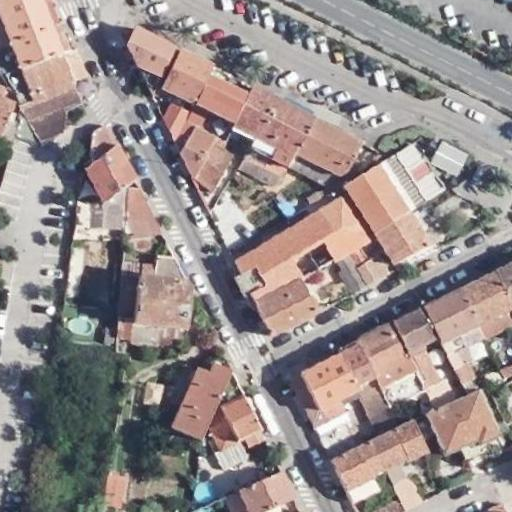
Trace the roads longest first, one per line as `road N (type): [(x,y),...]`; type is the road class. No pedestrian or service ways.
road 1 (unknown): [(1,511),(31,261),(64,145),(129,102)]
road 2 (tertiary): [(82,0),(256,365)]
road 3 (residential): [(511,234),(256,365)]
road 4 (tertiary): [(329,0),(511,93)]
road 5 (tertiary): [(256,365),(327,511)]
